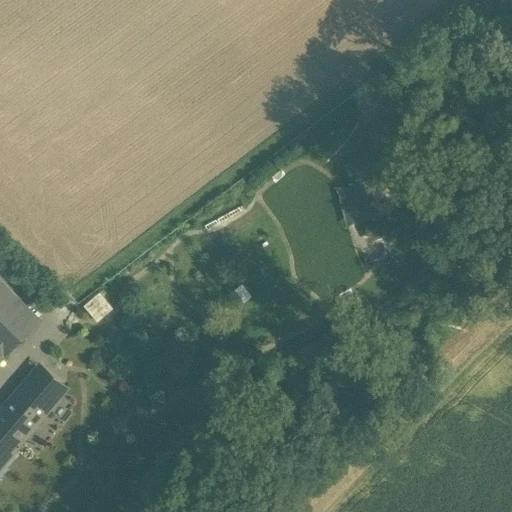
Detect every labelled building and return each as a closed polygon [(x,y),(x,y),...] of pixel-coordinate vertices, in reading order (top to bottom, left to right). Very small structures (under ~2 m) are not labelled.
[(370,219),(371,232),(385,231),(385,219),(370,219)] [(36,318),(0,284),(0,346),(4,350),(36,318)] [(96,290),(82,304),(96,318),(110,305),(96,290)] [(57,396),(31,374),(4,406),(30,428),(57,396)] [(57,396),(30,428),(43,439),(70,407),(57,396)] [(0,463),(30,428),(4,406),(0,410),(0,463)]
